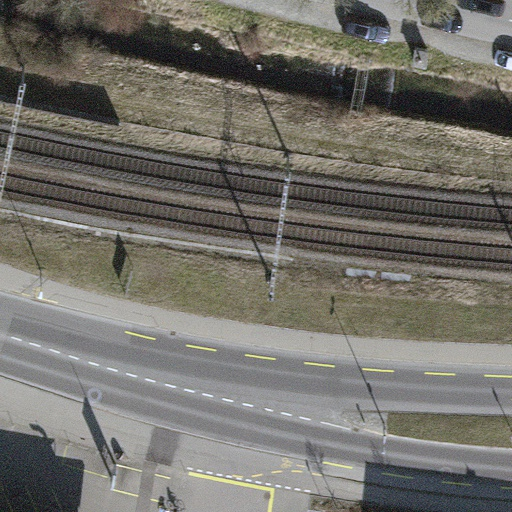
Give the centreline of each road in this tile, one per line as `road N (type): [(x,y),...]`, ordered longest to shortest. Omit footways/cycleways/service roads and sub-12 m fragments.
road 1 (primary): [(0,331),(302,417)]
road 2 (primary): [(302,417),(511,433)]
